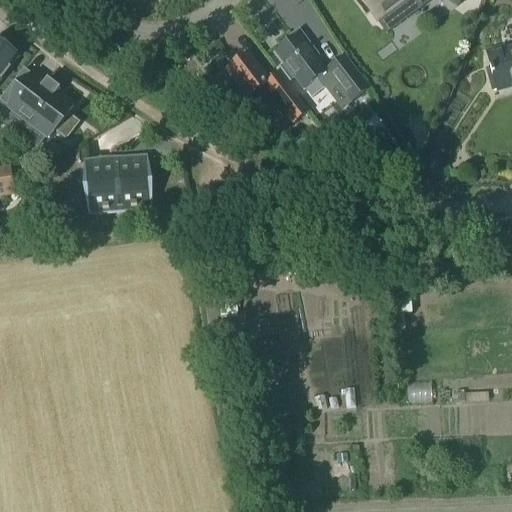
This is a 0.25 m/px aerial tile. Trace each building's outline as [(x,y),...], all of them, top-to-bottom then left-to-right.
[(358,0),(376,24),(408,0),(410,0),(419,11),(434,0),(443,0),(457,8),(462,0),(358,0)] [(298,32),(283,43),(286,47),(275,55),(285,67),(280,71),(289,82),(293,79),(303,91),(318,80),(325,90),(339,79),(355,101),(368,91),(344,59),(324,74),(309,53),(312,50),(298,32)] [(9,70),(16,60),(0,47),(0,83),(1,84),(10,72),(9,70)] [(505,51),(487,56),(490,69),(487,70),(493,92),(497,91),(497,92),(511,87),(511,54),(507,56),(505,51)] [(307,114),(278,75),(268,82),(248,56),(226,73),(247,100),(255,94),(272,116),(281,109),(293,125),(307,114)] [(44,87),(23,71),(0,101),(0,114),(5,107),(42,136),(47,129),(59,138),(73,120),(61,111),(66,104),(56,96),(59,92),(47,82),(44,87)] [(144,164),(87,170),(89,198),(92,198),(94,214),(145,209),(143,192),(146,192),(144,164)] [(9,169),(0,170),(0,197),(13,196),(9,169)] [(250,255),(246,272),(268,277),(272,261),(250,255)] [(396,308),(404,308),(403,282),(382,282),(383,326),(397,326),(396,308)]
